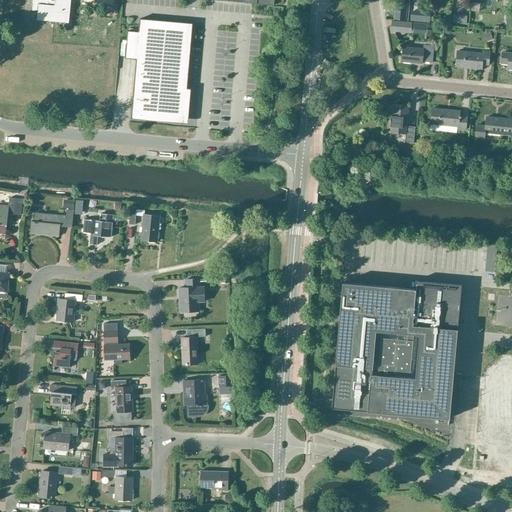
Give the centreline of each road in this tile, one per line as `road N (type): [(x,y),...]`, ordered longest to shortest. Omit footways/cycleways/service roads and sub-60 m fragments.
road 1 (residential): [(160,444),(147,286),(46,274),(33,290),(10,511)]
road 2 (unclassified): [(303,156),(0,126)]
road 3 (tertiary): [(279,447),(303,156)]
road 4 (residential): [(373,0),(394,82),(511,94)]
road 5 (unclassified): [(505,511),(349,456)]
road 6 (tertiary): [(303,156),(318,0)]
